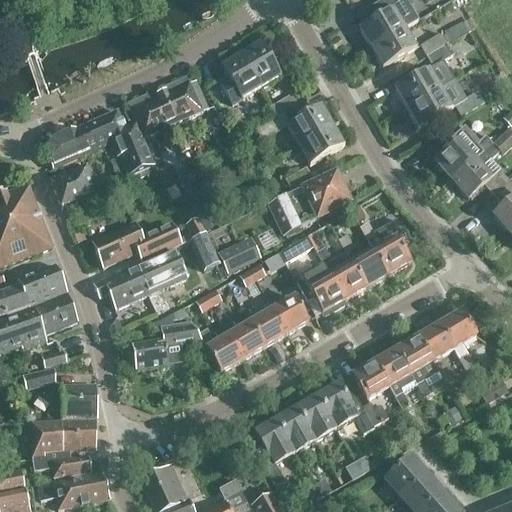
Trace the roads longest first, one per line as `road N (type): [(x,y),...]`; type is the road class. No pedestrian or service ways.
road 1 (residential): [(115,437),(195,422),(472,270)]
road 2 (tertiary): [(472,270),(380,165),(279,0)]
road 3 (tertiary): [(19,133),(96,341),(115,437)]
road 4 (tertiary): [(19,133),(175,63),(271,0)]
